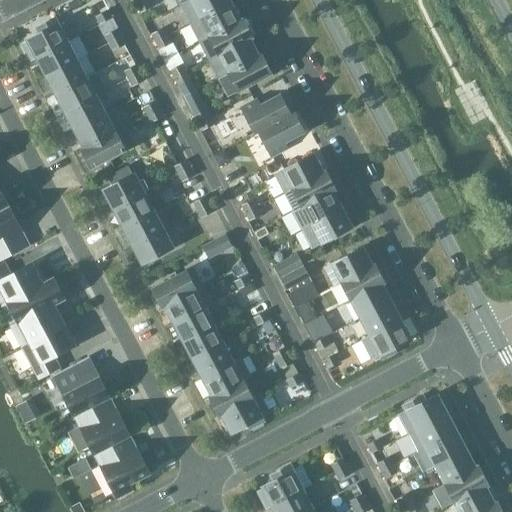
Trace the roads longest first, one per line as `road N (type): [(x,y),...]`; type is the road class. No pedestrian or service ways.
road 1 (residential): [(200,481),(0,94)]
road 2 (residential): [(275,0),(455,346)]
road 3 (tertiary): [(319,0),(492,328)]
road 4 (residential): [(200,481),(455,346)]
road 5 (residential): [(455,346),(511,453)]
